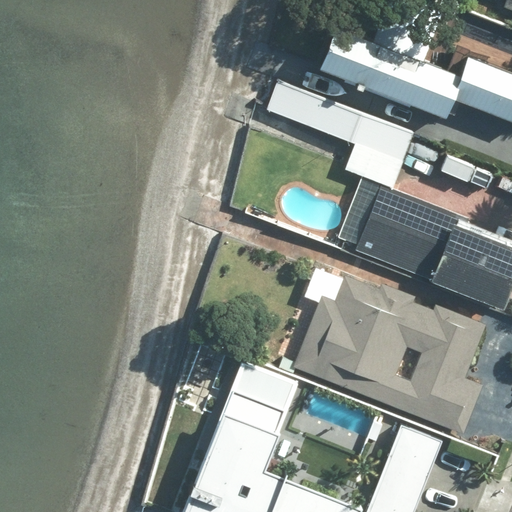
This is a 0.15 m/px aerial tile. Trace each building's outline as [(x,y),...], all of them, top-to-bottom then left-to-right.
[(445,97),(511,124),(511,73),(458,51),(450,72),(422,61),(442,12),(412,0),(380,0),(364,39),(338,28),(329,51),(315,46),(308,64),(437,116),(445,97)] [(511,0),(502,0),(500,6),(511,11),(511,0)] [(363,170),(394,181),(414,130),(279,78),(269,103),(353,135),(343,162),(363,170)] [(511,238),(394,181),(363,170),(332,242),(494,308),(511,261),(511,238)] [(273,360),(460,434),(480,383),(460,375),(479,327),(313,261),(273,360)] [(405,511),(436,439),(398,423),(361,511),(259,469),(295,381),(236,356),(171,511),(405,511)]
